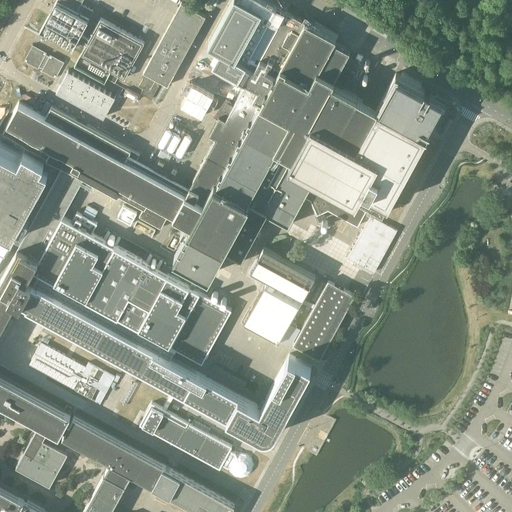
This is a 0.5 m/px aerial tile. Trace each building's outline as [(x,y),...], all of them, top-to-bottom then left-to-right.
[(57,0),(52,10),(53,11),(50,15),(49,15),(41,31),(73,49),(78,40),(87,45),(82,54),(112,71),(108,78),(116,83),(120,75),(125,78),(139,54),(138,53),(140,49),(141,49),(146,41),(102,17),(91,37),(82,33),(94,10),(82,3),(83,0),(57,0)] [(231,0),(209,42),(221,48),(213,61),(233,72),(239,76),(248,80),(287,10),(268,0),(231,0)] [(169,85),(207,15),(182,2),(144,72),(169,85)] [(0,511),(110,511),(126,483),(127,483),(130,485),(131,487),(134,488),(135,488),(137,487),(138,484),(137,482),(135,480),(132,477),(134,474),(202,511),(230,511),(231,511),(236,503),(164,464),(75,415),(71,422),(67,420),(71,413),(0,373),(0,330),(8,316),(14,305),(16,301),(26,306),(263,436),(268,437),(273,437),(278,435),(281,431),(289,416),(314,370),(287,355),(261,402),(260,405),(170,356),(173,352),(175,349),(176,347),(201,361),(232,308),(179,279),(92,232),(98,222),(77,210),(72,220),(63,216),(69,206),(86,175),(141,205),(145,207),(140,216),(162,228),(164,224),(164,223),(168,216),(170,212),(192,224),(190,227),(185,225),(182,231),(186,234),(175,254),(175,255),(210,274),(213,270),(212,270),(215,265),(222,253),(240,263),(243,257),(243,256),(267,213),(272,215),(289,225),(305,196),(312,200),(318,214),(329,209),(359,225),(369,206),(384,214),(387,208),(406,173),(427,134),(428,135),(429,134),(428,134),(430,129),(431,129),(431,128),(446,100),(431,92),(432,91),(431,91),(426,89),(427,88),(426,88),(416,83),(415,83),(407,79),(407,78),(397,73),(378,107),(359,96),(347,89),(347,90),(343,88),(348,78),(353,69),(343,64),(348,55),(351,51),(351,50),(350,49),(349,50),(337,44),(337,42),(335,41),(337,38),(336,37),(298,16),(287,10),(248,80),(236,102),(234,105),(228,101),(224,108),(220,116),(210,134),(217,137),(212,146),(201,167),(202,168),(199,173),(197,173),(194,179),(187,193),(178,188),(142,168),(140,167),(135,164),(140,154),(96,130),(91,128),(88,126),(88,125),(52,105),(46,116),(20,101),(4,130),(22,139),(28,143),(64,163),(42,203),(39,201),(38,203),(35,201),(32,208),(23,223),(0,266),(0,511)] [(34,44),(32,47),(25,60),(39,68),(40,66),(44,68),(43,70),(57,77),(65,62),(51,54),(50,56),(47,54),(48,52),(34,44)] [(116,96),(68,70),(57,91),(104,117),(116,96)] [(167,87),(163,85),(154,101),(158,103),(167,87)] [(0,262),(36,198),(42,201),(64,163),(28,143),(24,152),(0,138),(0,262)] [(157,152),(168,158),(171,152),(161,146),(157,152)] [(117,216),(131,224),(137,212),(123,205),(117,216)] [(398,230),(372,215),(349,258),(368,268),(375,272),(398,230)] [(244,322),(279,341),(313,279),(314,279),(316,274),(284,257),(286,253),(284,257),(265,246),(262,251),(252,269),(268,278),(244,322)] [(293,344),(315,356),(321,359),(356,294),(345,288),(344,289),(335,284),(336,283),(329,280),(328,280),(293,344)] [(0,343),(13,320),(9,318),(0,334),(0,343)] [(27,364),(101,404),(116,377),(115,376),(81,358),(79,361),(71,357),(66,355),(48,345),(47,344),(41,341),(40,340),(39,343),(27,364)] [(246,382),(214,365),(212,369),(244,386),(246,382)] [(164,407),(151,400),(145,412),(138,424),(148,430),(151,431),(220,469),(222,465),(228,468),(229,472),(234,477),(241,478),(248,477),(253,471),(254,465),(252,456),(246,453),(240,451),(237,452),(234,451),(235,448),(186,420),(164,407)]
